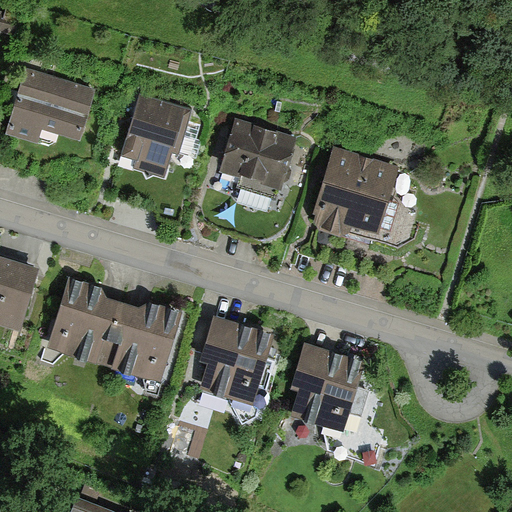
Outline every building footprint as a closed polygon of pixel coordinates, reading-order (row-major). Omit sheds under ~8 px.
[(76,136),(90,92),(29,73),(10,131),(36,139),(41,125),(76,136)] [(189,111),(140,98),(125,154),(166,164),(170,149),(178,152),(189,111)] [(278,185),(291,138),(237,123),(224,170),(278,185)] [(393,171),(335,153),(317,212),(322,213),(318,224),(350,233),(353,223),(375,230),(393,171)] [(242,190),(239,202),(268,210),(271,197),(242,190)] [(0,321),(16,326),(32,271),(0,261),(0,321)] [(53,345),(105,361),(124,299),(71,283),(53,345)] [(105,361),(158,377),(177,315),(124,299),(105,361)] [(249,401),(269,338),(216,321),(204,358),(214,361),(206,387),(249,401)] [(340,426),(359,365),(308,348),(296,383),(306,386),(297,413),(340,426)] [(0,511),(15,511),(28,481),(0,469),(0,511)] [(101,511),(80,503),(75,511),(101,511)]
